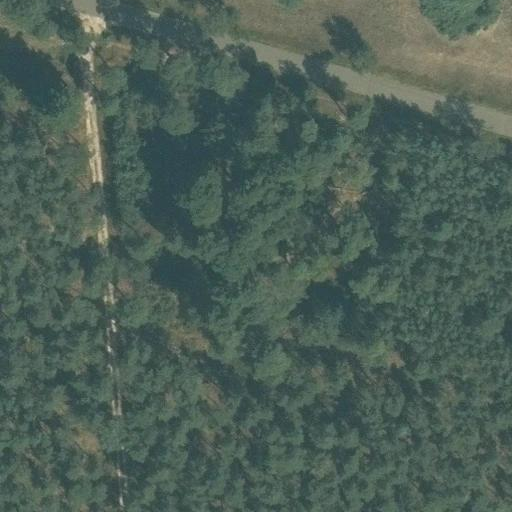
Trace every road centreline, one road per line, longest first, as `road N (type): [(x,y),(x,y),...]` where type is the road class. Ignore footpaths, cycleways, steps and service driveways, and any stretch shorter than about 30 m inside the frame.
road 1 (track): [(125,511),(86,7)]
road 2 (unclassified): [(511,124),(61,0)]
